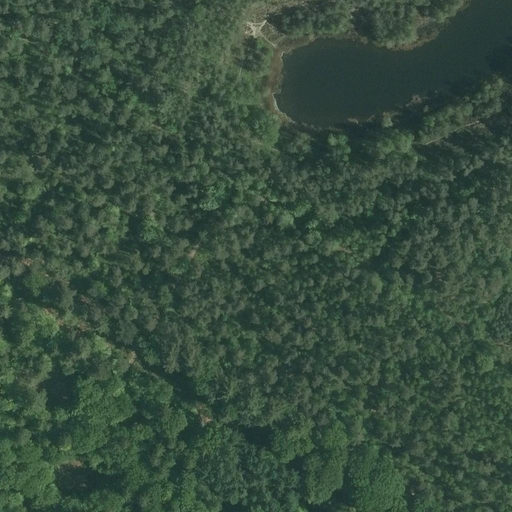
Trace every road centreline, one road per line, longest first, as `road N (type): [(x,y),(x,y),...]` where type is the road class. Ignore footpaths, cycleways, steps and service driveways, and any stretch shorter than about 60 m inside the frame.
road 1 (track): [(0,31),(18,34),(466,324),(511,243)]
road 2 (track): [(88,439),(233,177)]
road 3 (track): [(18,34),(183,0)]
road 4 (track): [(186,511),(88,439)]
